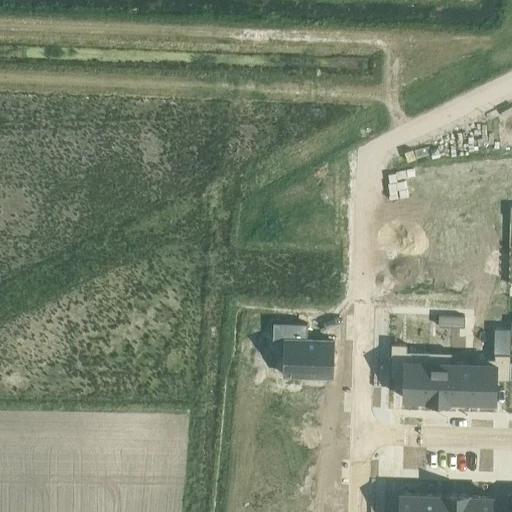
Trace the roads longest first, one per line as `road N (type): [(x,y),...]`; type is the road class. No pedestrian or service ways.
road 1 (residential): [(360,434),(368,156),(511,88)]
road 2 (residential): [(360,434),(511,437)]
